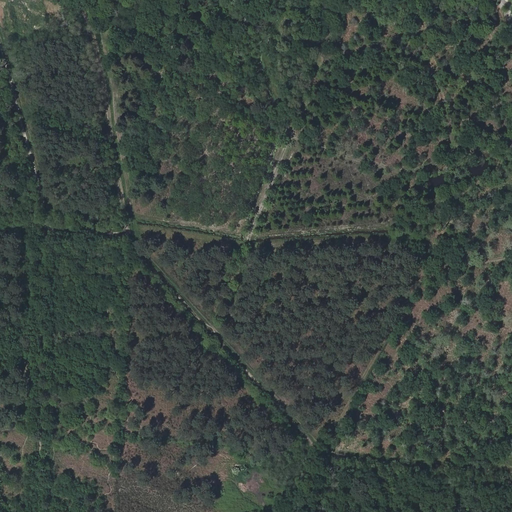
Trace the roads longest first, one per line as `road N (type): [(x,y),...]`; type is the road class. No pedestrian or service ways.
road 1 (track): [(317,444),(134,245),(79,0)]
road 2 (track): [(0,46),(49,238),(45,511)]
